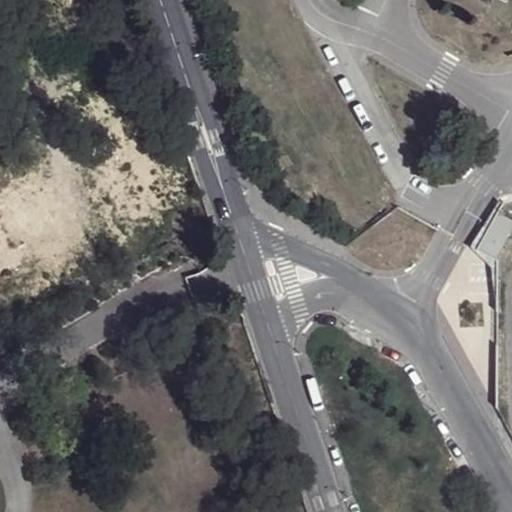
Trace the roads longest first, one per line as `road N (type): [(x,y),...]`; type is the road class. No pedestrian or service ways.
road 1 (residential): [(511,507),(433,355),(404,325),(342,288)]
road 2 (tertiary): [(166,0),(246,231)]
road 3 (tertiary): [(273,320),(330,511)]
